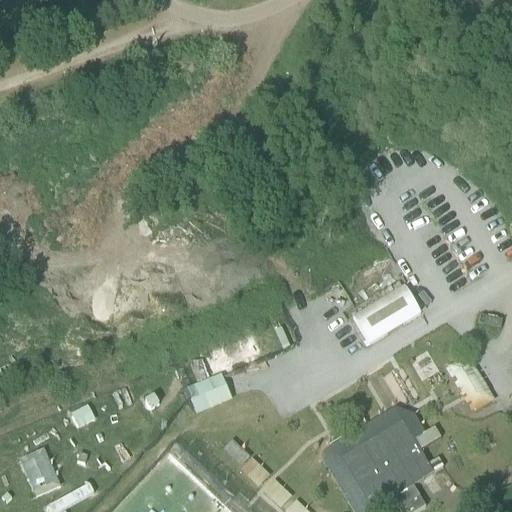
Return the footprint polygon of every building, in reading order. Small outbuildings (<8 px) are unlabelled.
[(219,38),(219,46),(227,45),(226,37),(219,38)] [(369,347),(420,316),(403,289),(352,320),(369,347)] [(445,338),(426,349),(439,371),(447,366),(442,359),(454,352),(445,338)] [(466,359),(447,370),(472,413),(491,401),(466,359)] [(398,366),(382,376),(401,407),(417,398),(398,366)] [(184,391),(194,416),(229,402),(228,398),(225,392),(220,380),(219,377),(208,381),(184,391)] [(144,403),(150,412),(159,407),(152,398),(144,403)] [(95,422),(87,408),(71,417),(78,431),(95,422)] [(352,511),(370,511),(341,462),(402,425),(413,444),(420,439),(425,436),(412,416),(393,408),(328,449),(322,455),(322,461),(325,468),(352,511)] [(413,444),(402,425),(341,462),(370,511),(373,511),(391,501),(397,511),(420,511),(426,509),(413,488),(421,483),(433,476),(443,470),(438,461),(428,467),(419,453),(440,440),(434,431),(425,436),(420,439),(413,444)] [(125,452),(118,450),(113,465),(120,467),(125,452)] [(42,451),(19,460),(35,500),(58,490),(42,451)] [(88,458),(78,455),(75,463),(85,466),(88,458)] [(251,460),(240,473),(258,489),(265,482),(269,477),(251,460)] [(273,482),(262,494),(280,510),(287,503),(291,498),(273,482)] [(6,506),(11,501),(7,495),(1,500),(6,506)] [(291,507),(286,511),(305,511),(295,502),(291,507)]
